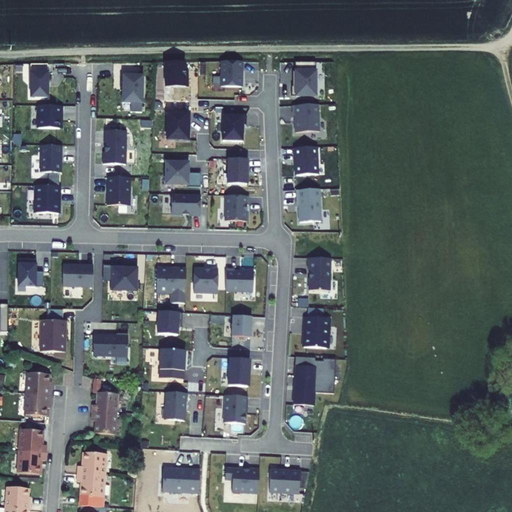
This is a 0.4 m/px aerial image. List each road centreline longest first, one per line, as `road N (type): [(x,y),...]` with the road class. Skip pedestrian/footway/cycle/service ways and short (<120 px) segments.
road 1 (track): [(497,46),(0,53)]
road 2 (residential): [(275,242),(284,275),(275,448),(209,444)]
road 3 (residential): [(81,237),(275,242)]
road 4 (residential): [(270,69),(275,242)]
road 5 (residential): [(81,237),(86,77)]
road 6 (residential): [(77,390),(75,420),(58,430),(52,511)]
